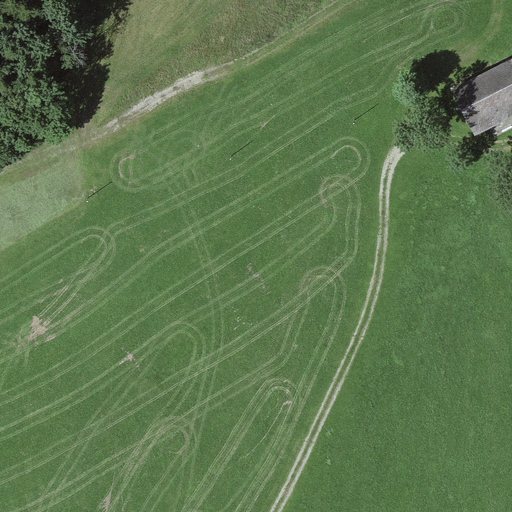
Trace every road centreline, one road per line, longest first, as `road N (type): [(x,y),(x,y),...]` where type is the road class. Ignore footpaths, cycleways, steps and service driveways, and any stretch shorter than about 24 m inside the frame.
road 1 (track): [(278,511),(369,313),(384,248),(387,177),(398,151),(420,138),(493,150),(511,145)]
road 2 (track): [(0,172),(87,141),(382,0)]
road 3 (track): [(451,0),(485,37),(476,55),(440,78),(442,139)]
